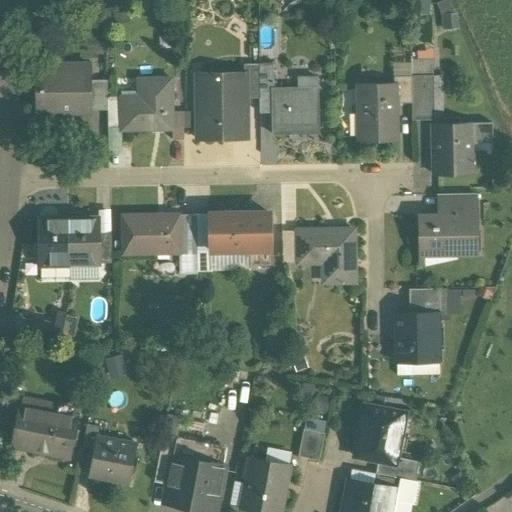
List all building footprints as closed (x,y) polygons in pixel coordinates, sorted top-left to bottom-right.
[(414,73),(414,62),(398,61),(397,72),(414,73)] [(87,64),(40,64),(40,112),(88,111),(88,82),(87,64)] [(271,65),(271,64),(258,64),(258,100),(259,113),(271,113),(271,94),(272,94),(272,65),(271,65)] [(258,66),(243,66),(244,79),(246,79),(246,100),(258,100),(258,66)] [(434,120),(434,76),(410,77),(411,103),(411,120),(434,120)] [(411,103),(410,77),(394,77),(394,84),(396,84),(396,103),(411,103)] [(171,79),(151,80),(151,97),(121,98),(121,128),(121,130),(171,129),(171,113),(171,79)] [(246,100),(246,79),(244,79),(213,80),(213,85),(204,85),(205,121),(196,121),(196,140),(246,139),(246,100)] [(318,134),(317,79),(297,79),(297,93),(272,94),(271,94),(271,113),(271,135),(318,134)] [(107,82),(88,82),(88,111),(107,111),(107,98),(107,82)] [(396,103),(396,84),(394,84),(358,85),(359,137),(397,137),(396,103)] [(121,98),(107,98),(107,111),(108,128),(121,128),(121,98)] [(183,140),(183,113),(171,113),(171,129),(172,140),(183,140)] [(472,144),(472,124),(432,124),(433,174),(472,174),(472,144)] [(492,144),(491,124),(472,124),(472,144),(492,144)] [(476,194),(438,195),(438,216),(447,216),(447,206),(476,206),(476,194)] [(447,206),(447,216),(438,216),(420,216),(420,250),(420,254),(477,254),(476,206),(447,206)] [(268,213),(250,214),(250,250),(269,249),(268,213)] [(178,253),(178,214),(123,215),(123,253),(178,253)] [(195,214),(182,215),(183,252),(196,252),(195,214)] [(210,214),(195,214),(196,252),(196,270),(210,270),(210,268),(210,251),(210,240),(210,214)] [(250,250),(250,214),(210,214),(210,240),(210,251),(249,250),(250,250)] [(98,233),(98,218),(68,219),(69,264),(99,264),(98,233)] [(69,264),(68,219),(39,219),(40,265),(69,264)] [(354,282),(353,230),(297,231),(297,263),(323,263),(323,283),(354,282)] [(297,231),(281,232),(281,263),(297,263),(297,231)] [(111,233),(98,233),(99,264),(111,264),(111,233)] [(250,250),(249,250),(249,265),(269,265),(269,249),(250,250)] [(249,250),(210,251),(210,268),(249,268),(249,265),(249,250)] [(448,288),(447,311),(462,312),(462,299),(474,300),(475,288),(448,288)] [(438,289),(409,289),(410,314),(438,314),(438,289)] [(65,314),(57,312),(54,325),(63,326),(65,315),(65,314)] [(410,314),(395,314),(396,361),(413,361),(413,357),(439,357),(438,314),(410,314)] [(76,317),(65,315),(63,326),(60,340),(71,342),(76,317)] [(54,325),(35,321),(32,334),(60,340),(63,326),(54,325)] [(439,357),(413,357),(413,361),(413,375),(439,375),(439,357)] [(404,414),(363,406),(354,458),(377,462),(395,465),(396,458),(404,414)] [(75,417),(21,407),(13,446),(67,457),(75,417)] [(99,426),(87,424),(83,446),(95,448),(97,436),(99,426)] [(323,434),(303,430),(298,457),(318,461),(323,434)] [(176,438),(163,435),(154,482),(167,485),(173,456),(176,438)] [(136,444),(97,436),(95,448),(89,476),(129,483),(136,444)] [(219,446),(176,438),(173,456),(216,464),(219,446)] [(216,464),(173,456),(167,485),(164,503),(213,511),(214,511),(223,465),(216,464)] [(418,462),(396,458),(395,465),(377,462),(375,474),(399,479),(414,482),(418,462)] [(280,511),(289,467),(250,459),(240,508),(262,511),(280,511)] [(399,479),(375,474),(373,486),(396,491),(399,479)] [(373,486),(348,482),(342,511),(392,511),(396,491),(373,486)]
